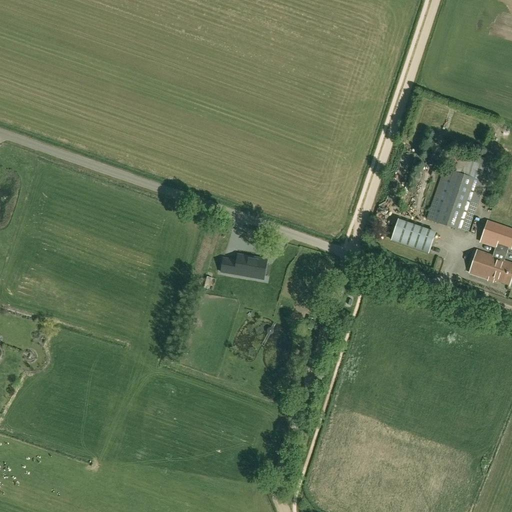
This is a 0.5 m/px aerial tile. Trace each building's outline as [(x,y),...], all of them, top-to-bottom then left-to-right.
[(484,181),(480,180),(486,158),(454,150),(449,170),(444,168),(427,219),(467,233),(484,181)] [(429,252),(435,233),(398,221),(392,240),(429,252)] [(511,248),(511,243),(511,229),(488,221),(483,237),(481,241),(496,246),(493,255),(478,250),(470,273),(489,279),(489,278),(494,279),(494,280),(509,285),(511,276),(511,263),(504,260),(506,255),(509,247),(511,248)] [(224,259),(221,272),(244,276),(245,272),(253,273),(252,278),(264,280),(267,262),(256,260),(256,258),(238,255),(237,262),(224,259)] [(313,289),(312,261),(294,261),(294,279),(298,279),(299,289),(313,289)] [(269,276),(291,279),(291,275),(269,271),(269,276)]
